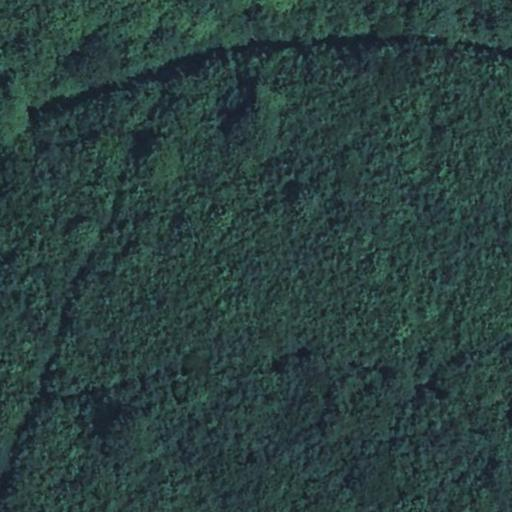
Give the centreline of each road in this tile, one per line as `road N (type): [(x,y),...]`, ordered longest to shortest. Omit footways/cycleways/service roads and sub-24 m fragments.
road 1 (track): [(186,63),(337,38),(511,44)]
road 2 (track): [(0,132),(186,63)]
